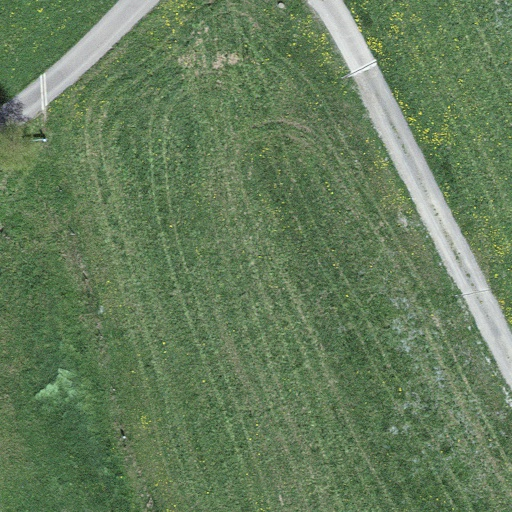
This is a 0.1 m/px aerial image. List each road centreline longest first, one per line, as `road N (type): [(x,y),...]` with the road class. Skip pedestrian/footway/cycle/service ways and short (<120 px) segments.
road 1 (track): [(511,361),(325,0)]
road 2 (track): [(143,0),(0,122)]
